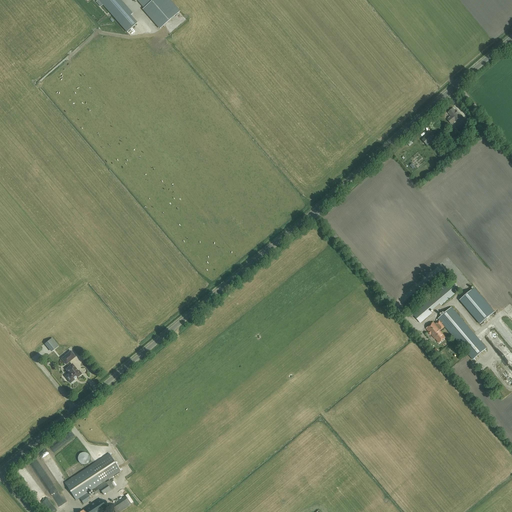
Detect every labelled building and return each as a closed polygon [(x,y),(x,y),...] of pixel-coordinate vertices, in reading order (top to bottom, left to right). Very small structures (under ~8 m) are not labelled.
[(131,14),(125,6),(119,0),(99,0),(119,24),(131,14)] [(168,0),(136,0),(144,9),(142,10),(159,29),(179,12),(168,0)] [(453,108),(448,113),(451,116),(447,119),(451,124),(455,121),(455,122),(460,117),(457,114),(458,113),(456,111),(455,111),(453,108)] [(465,111),(460,115),(463,119),(456,125),(459,129),(466,122),(464,119),(469,115),(465,111)] [(431,132),(422,140),(427,146),(436,137),(431,132)] [(443,290),(434,297),(440,303),(441,305),(459,290),(452,280),(442,288),(443,290)] [(422,303),(408,314),(410,317),(413,314),(420,322),(431,313),(430,311),(423,304),(422,303)] [(486,349),(471,331),(451,307),(438,318),(440,321),(436,324),(441,329),(444,327),(441,324),(442,323),(473,360),(486,349)] [(490,310),(475,312),(475,318),(480,318),(480,319),(489,318),(488,311),(491,311),(490,310)] [(439,343),(445,338),(441,333),(442,332),(434,322),(426,329),(435,339),(435,338),(439,343)] [(503,323),(496,328),(499,333),(501,331),(504,335),(509,331),(503,323)] [(45,340),(51,351),(59,346),(53,336),(45,340)] [(66,364),(75,357),(70,351),(61,359),(66,364)] [(71,384),(75,381),(75,380),(81,374),(79,371),(78,371),(72,364),(66,369),(69,374),(65,377),(71,384)] [(89,461),(90,459),(89,457),(89,455),(88,454),(87,453),(86,453),(84,452),(82,452),(81,453),(80,454),(79,455),(78,456),(78,458),(78,460),(78,461),(79,462),(80,463),(81,464),(83,464),(85,464),(86,464),(87,463),(88,462),(89,461)] [(76,500),(109,478),(109,479),(121,471),(109,454),(65,483),(76,500)] [(105,482),(91,490),(95,495),(100,491),(104,495),(110,490),(110,489),(114,487),(110,480),(106,483),(105,482)] [(87,493),(80,498),(84,504),(88,501),(87,500),(90,498),(87,493)] [(115,511),(118,511),(130,504),(125,496),(111,505),(115,511)] [(99,511),(106,508),(100,499),(86,509),(81,511),(99,511)]
